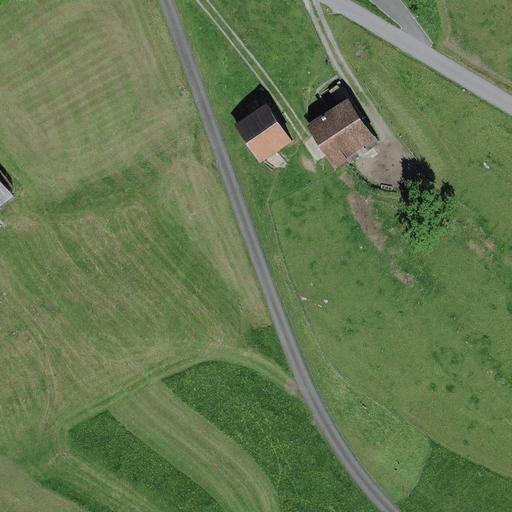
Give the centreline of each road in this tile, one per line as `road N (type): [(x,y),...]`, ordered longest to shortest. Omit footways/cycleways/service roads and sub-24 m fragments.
road 1 (track): [(389,511),(347,462),(307,392),(168,0)]
road 2 (unclassified): [(511,104),(335,0)]
